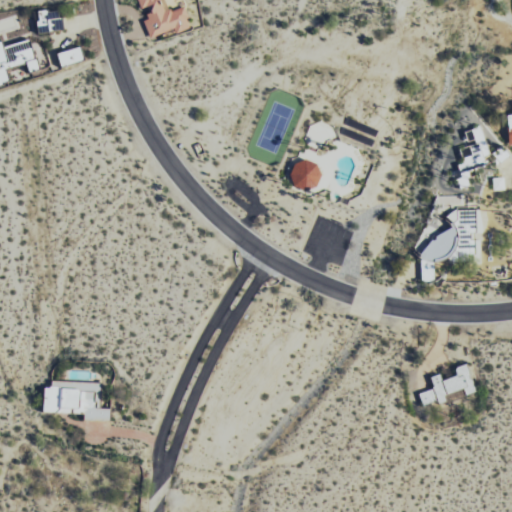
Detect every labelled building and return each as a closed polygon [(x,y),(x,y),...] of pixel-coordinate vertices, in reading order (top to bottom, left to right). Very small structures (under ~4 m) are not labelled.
[(134,0),(146,37),(187,24),(178,0),(134,0)] [(57,9),(33,12),(36,33),(59,31),(57,9)] [(0,83),(7,81),(3,69),(24,63),(26,72),(36,69),(27,39),(0,47),(0,46),(0,83)] [(81,61),(77,47),(54,53),(57,66),(81,61)] [(511,142),(503,144),(498,101),(511,99),(511,142)] [(461,169),(485,162),(482,152),(487,151),(479,125),(461,131),(466,146),(455,149),(461,169)] [(497,163),(508,157),(502,146),(491,151),(497,163)] [(313,191),(321,168),(295,159),(287,182),(313,191)] [(419,252),(420,281),(433,280),(432,266),(454,247),(453,229),(455,231),(456,253),(473,253),(472,241),(466,233),(480,233),(479,229),(475,224),(474,213),(472,211),(468,214),(465,210),(451,211),(444,217),(450,223),(419,252)] [(473,392),(464,364),(451,368),(454,376),(440,380),(438,374),(428,378),(432,389),(417,394),(422,407),(444,400),(443,395),(461,388),(464,395),(473,392)] [(40,409),(82,410),(82,420),(107,420),(107,409),(99,408),(99,384),(41,383),(40,409)]
